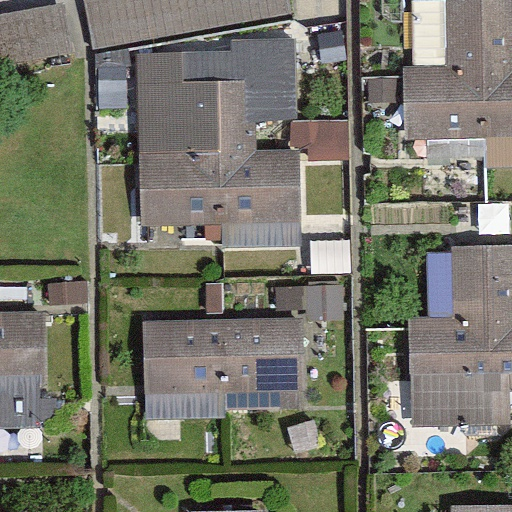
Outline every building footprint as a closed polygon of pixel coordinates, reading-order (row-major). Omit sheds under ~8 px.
[(42,0),(0,8),(0,65),(79,50),(69,0),(42,0)] [(288,0),(129,0),(82,8),(89,54),(292,22),(288,0)] [(396,137),(511,137),(511,73),(511,74),(511,0),(439,0),(439,73),(396,73),(396,137)] [(172,85),(174,154),(133,155),(135,228),(294,222),(291,150),(249,151),(248,123),(288,122),(285,41),(219,44),(221,83),(172,85)] [(511,243),(448,244),(448,314),(400,316),(402,383),(511,379),(511,243)] [(0,428),(40,429),(39,311),(0,310),(0,428)] [(295,322),(139,323),(139,421),(219,421),(218,394),(295,394),(295,322)]
